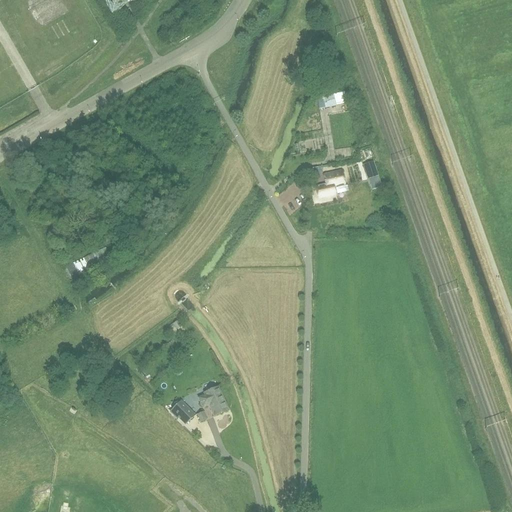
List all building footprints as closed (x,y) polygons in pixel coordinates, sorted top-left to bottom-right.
[(4,75),(6,79),(14,76),(12,71),(4,75)] [(343,92),(322,97),(324,108),(332,107),(332,106),(336,105),(346,103),(343,92)] [(297,144),(323,142),(322,133),(297,134),(297,144)] [(378,176),(373,162),(364,165),(368,179),(378,176)] [(345,185),(342,171),(324,175),(326,184),(316,187),(318,198),(336,194),(335,187),(345,185)] [(62,269),(70,285),(86,276),(77,260),(62,269)] [(171,335),(181,330),(177,322),(168,327),(171,335)] [(137,372),(133,374),(139,382),(143,379),(137,372)] [(228,410),(221,394),(218,387),(204,393),(205,395),(198,398),(202,408),(209,405),(214,416),(228,410)] [(195,416),(186,407),(181,402),(172,411),(186,425),(195,416)] [(206,420),(203,412),(197,414),(200,422),(206,420)]
